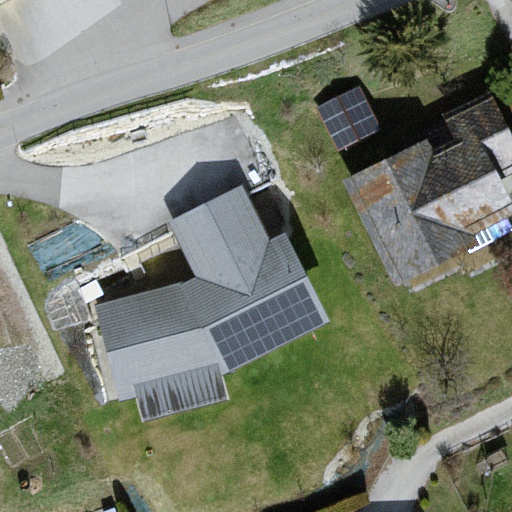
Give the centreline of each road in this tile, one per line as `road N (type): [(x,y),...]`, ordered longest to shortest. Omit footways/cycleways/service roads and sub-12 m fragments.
road 1 (residential): [(137,82),(366,0)]
road 2 (residential): [(0,133),(137,82)]
